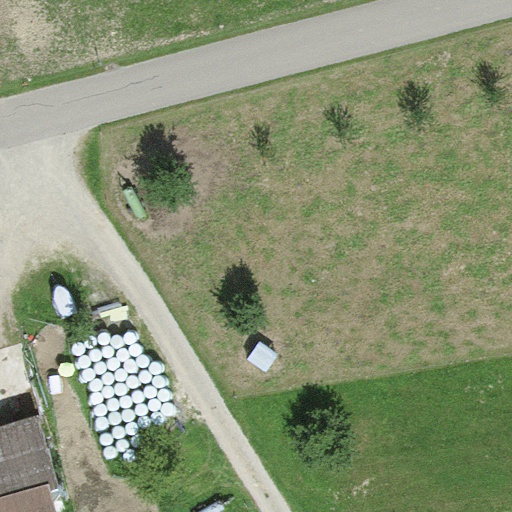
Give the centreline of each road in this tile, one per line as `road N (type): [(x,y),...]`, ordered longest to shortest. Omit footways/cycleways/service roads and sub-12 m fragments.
road 1 (unclassified): [(465,0),(0,124)]
road 2 (track): [(282,511),(39,114)]
